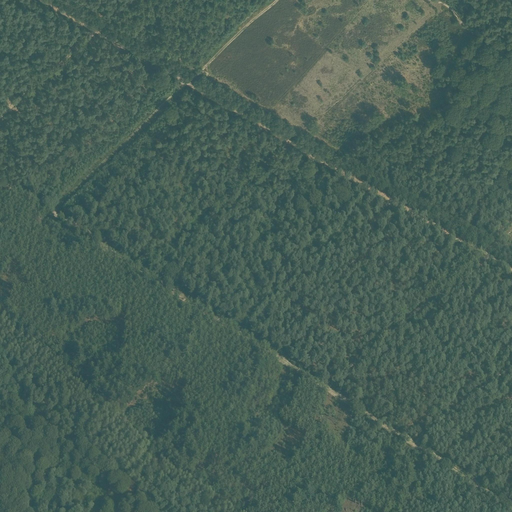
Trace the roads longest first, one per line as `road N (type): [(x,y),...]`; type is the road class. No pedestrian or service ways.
road 1 (track): [(511,504),(53,213)]
road 2 (track): [(511,260),(99,22)]
road 3 (track): [(0,310),(123,419)]
road 4 (track): [(99,22),(0,118)]
road 5 (track): [(413,438),(511,362)]
